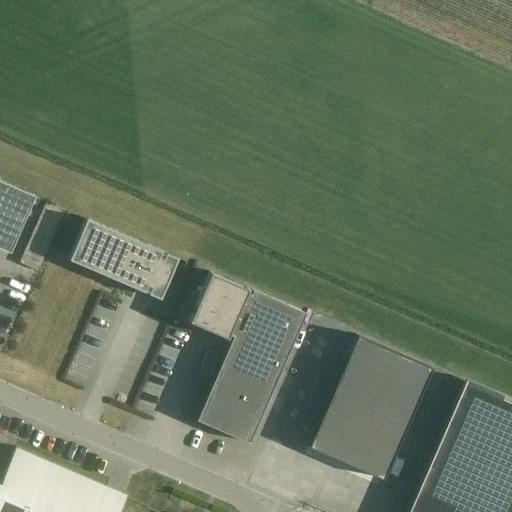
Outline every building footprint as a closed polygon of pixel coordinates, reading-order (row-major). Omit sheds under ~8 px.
[(33,196),(0,181),(0,249),(8,253),(33,196)] [(65,211),(48,204),(21,264),(39,272),(65,211)] [(67,260),(159,299),(176,258),(85,218),(67,260)] [(228,335),(232,337),(196,420),(248,443),(305,314),(252,291),(250,294),(246,293),(248,289),(209,272),(188,322),(226,339),(228,335)] [(356,336),(308,447),(382,479),(430,368),(356,336)] [(406,511),(511,511),(511,403),(463,382),(406,511)] [(384,511),(388,511),(396,492),(280,445),(270,470),(281,474),(277,484),(315,499),(323,479),(354,492),(345,511),(379,511),(380,510),(384,511)] [(117,511),(125,495),(14,447),(0,477),(0,511),(117,511)]
